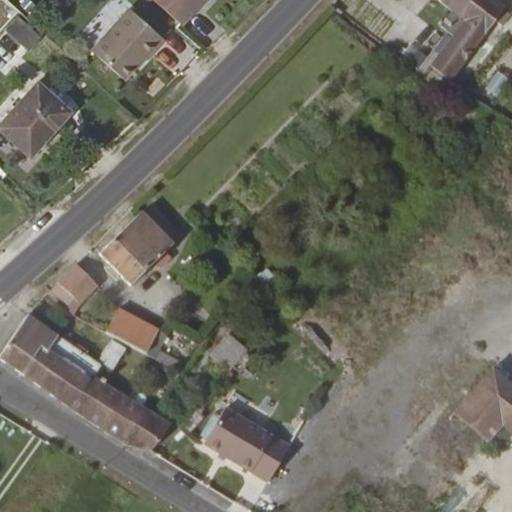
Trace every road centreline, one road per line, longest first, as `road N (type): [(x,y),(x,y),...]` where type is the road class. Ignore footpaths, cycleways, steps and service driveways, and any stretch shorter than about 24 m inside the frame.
road 1 (primary): [(0,289),(298,0)]
road 2 (residential): [(0,381),(208,511)]
